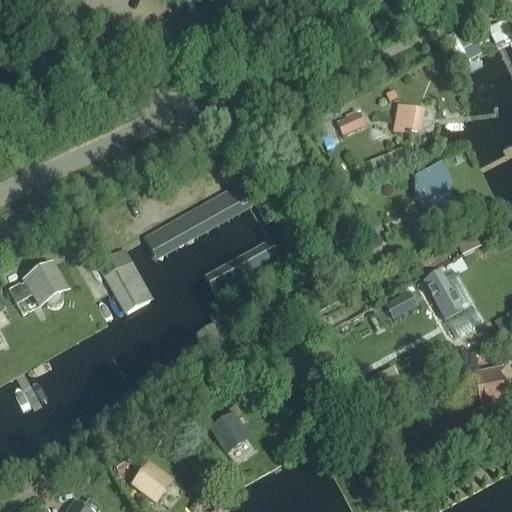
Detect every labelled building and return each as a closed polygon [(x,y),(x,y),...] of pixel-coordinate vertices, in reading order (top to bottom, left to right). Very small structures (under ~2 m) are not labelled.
[(397,102),(393,94),(385,98),(389,106),(397,102)] [(397,108),(393,135),(403,137),(404,132),(420,135),(424,113),(397,108)] [(339,128),(344,140),(365,130),(359,118),(339,128)] [(450,189),(448,181),(445,176),(441,169),(415,180),(416,204),(446,213),(450,199),(450,189)] [(331,210),(345,232),(357,225),(344,202),(331,210)] [(62,294),(66,292),(52,268),(9,294),(15,304),(32,294),(40,308),(44,305),(47,309),(51,312),(57,312),(59,310),(62,308),(65,304),(65,298),(62,294)] [(421,286),(443,325),(462,315),(440,275),(421,286)] [(419,313),(414,304),(390,317),(394,326),(419,313)] [(484,351),(471,359),(477,369),(490,361),(484,351)] [(395,372),(370,384),(380,404),(405,393),(395,372)] [(470,380),(474,400),(482,398),(484,410),(506,405),(503,394),(506,394),(503,374),(470,380)] [(228,413),(232,418),(211,432),(227,456),(248,441),(235,422),(242,418),(235,408),(228,413)] [(446,455),(451,468),(478,455),(472,443),(446,455)] [(125,461),(113,469),(118,475),(129,466),(125,461)] [(171,484),(149,467),(133,487),(156,504),(171,484)]
